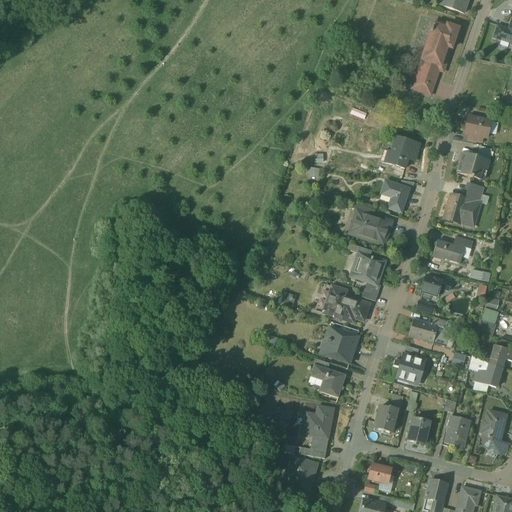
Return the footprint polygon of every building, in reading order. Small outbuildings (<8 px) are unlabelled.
[(469,0),(447,0),(444,8),(464,15),(469,0)] [(511,18),(511,21),(509,30),(497,26),(493,39),(500,41),(498,47),(506,50),(508,44),(511,45),(511,18)] [(420,65),(443,73),(458,29),(435,21),(420,65)] [(427,72),(416,68),(411,82),(416,83),(423,85),(427,72)] [(505,91),(490,85),(492,79),(480,75),(472,97),(476,99),(477,96),(489,100),(488,103),(500,107),(505,91)] [(444,90),(430,86),(430,87),(423,85),(416,83),(412,94),(417,96),(416,99),(418,99),(417,101),(424,103),(421,113),(434,118),(444,90)] [(490,122),(468,117),(465,132),(469,133),(468,135),(482,138),(487,139),(490,122)] [(482,138),(468,135),(467,141),(481,144),(482,138)] [(420,145),(396,138),(391,153),(390,153),(392,154),(389,164),(386,164),(404,170),(409,154),(417,157),(420,145)] [(390,153),(374,148),(371,160),(386,164),(389,164),(392,154),(390,153)] [(491,152),(480,148),(476,160),(487,164),(491,152)] [(476,160),(461,155),(458,164),(460,165),(457,174),(483,182),(486,171),(483,170),(485,163),(489,164),(487,164),(476,160)] [(414,183),(401,181),(399,187),(408,190),(411,191),(414,183)] [(399,187),(385,182),(381,195),(392,198),(388,209),(401,213),(408,190),(399,187)] [(483,189),(468,185),(466,192),(478,195),(481,196),(483,189)] [(478,195),(466,192),(464,199),(475,202),(478,195)] [(464,199),(450,195),(445,216),(459,220),(458,224),(469,227),(473,214),(477,215),(480,204),(479,204),(475,202),(464,199)] [(488,198),(482,196),(479,204),(480,204),(486,205),(488,198)] [(374,210),(357,204),(353,213),(358,215),(358,214),(371,218),(374,210)] [(371,218),(358,214),(358,215),(353,229),(360,232),(359,236),(382,243),(389,224),(371,218)] [(467,242),(455,239),(454,245),(465,248),(467,242)] [(453,247),(437,243),(434,255),(442,257),(441,259),(461,264),(465,248),(454,245),(453,247)] [(371,252),(359,248),(357,255),(358,256),(359,254),(369,257),(371,252)] [(369,257),(359,254),(358,256),(356,265),(361,267),(357,280),(377,286),(385,262),(369,257)] [(483,274),(471,271),(469,279),(482,281),(481,283),(487,284),(489,274),(484,273),(483,274)] [(451,285),(427,277),(426,278),(424,278),(422,282),(424,284),(422,291),(437,296),(439,289),(448,293),(451,285)] [(378,290),(365,286),(364,291),(376,296),(378,290)] [(346,292),(331,287),(323,314),(353,324),(354,319),(363,322),(369,305),(344,297),(346,292)] [(376,296),(364,291),(361,298),(374,302),(376,296)] [(295,298),(284,294),(280,306),(291,309),(295,298)] [(486,297),(485,305),(494,306),(495,298),(486,297)] [(435,307),(419,302),(416,309),(432,315),(435,307)] [(447,323),(433,318),(431,325),(437,326),(436,327),(443,329),(446,330),(447,323)] [(431,325),(414,320),(409,338),(439,345),(441,338),(443,329),(436,327),(437,326),(431,325)] [(495,326),(480,321),(478,333),(491,338),(495,326)] [(357,339),(330,330),(326,343),(330,345),(326,357),(350,365),(354,353),(353,352),(357,339)] [(419,350),(407,347),(405,353),(417,357),(419,350)] [(511,351),(495,347),(489,366),(501,369),(504,360),(511,362),(511,351)] [(465,357),(455,354),(452,365),(461,368),(465,357)] [(426,362),(404,355),(400,369),(399,368),(396,380),(416,386),(421,371),(423,372),(426,362)] [(489,366),(472,356),(465,385),(472,387),(473,382),(476,372),(487,375),(489,366)] [(329,364),(316,360),(314,366),(327,370),(329,364)] [(327,370),(314,366),(312,370),(313,370),(310,377),(319,380),(322,381),(319,393),(338,399),(342,387),(340,387),(344,376),(345,377),(346,376),(327,370)] [(501,369),(489,366),(487,375),(476,372),(473,382),(488,386),(496,388),(501,369)] [(488,386),(473,382),(472,387),(471,391),(485,395),(488,386)] [(418,395),(411,393),(406,411),(413,413),(418,395)] [(403,405),(389,401),(387,409),(388,410),(389,408),(397,410),(396,412),(400,413),(403,405)] [(456,403),(447,401),(444,412),(453,415),(456,403)] [(321,417),(307,414),(303,435),(312,437),(311,444),(314,445),(327,447),(328,439),(327,439),(333,410),(322,408),(322,409),(323,409),(321,417)] [(387,409),(381,408),(375,429),(391,433),(396,412),(397,410),(389,408),(388,410),(387,409)] [(489,416),(487,415),(486,420),(483,422),(481,428),(482,431),(481,435),(484,435),(482,439),(483,439),(484,447),(489,451),(487,454),(495,459),(501,450),(500,450),(504,444),(499,443),(507,417),(490,413),(489,416)] [(470,422),(451,418),(447,434),(451,435),(449,445),(464,448),(470,422)] [(429,423),(412,419),(406,441),(416,443),(424,445),(429,423)] [(327,447),(314,445),(313,451),(325,453),(327,447)] [(313,451),(300,448),(299,455),(324,460),(325,453),(313,451)] [(316,465),(292,458),(283,489),(303,495),(306,483),(311,484),(316,465)] [(390,471),(372,467),(369,480),(387,485),(390,471)] [(439,511),(446,485),(432,481),(429,490),(427,489),(425,496),(424,496),(425,497),(424,500),(421,511),(422,511),(439,511)] [(378,487),(365,484),(363,492),(376,495),(378,487)] [(479,493),(462,489),(455,511),(471,511),(472,510),(470,510),(471,506),(476,507),(479,493)] [(394,499),(381,496),(379,503),(386,505),(386,507),(392,508),(393,506),(394,499)] [(511,511),(511,500),(496,497),(492,511),(511,511)] [(411,503),(394,499),(393,506),(409,510),(411,503)] [(379,503),(364,500),(360,511),(384,511),(386,507),(386,505),(379,503)]
